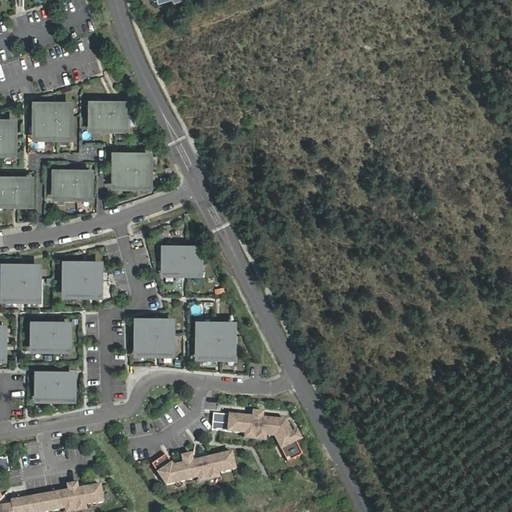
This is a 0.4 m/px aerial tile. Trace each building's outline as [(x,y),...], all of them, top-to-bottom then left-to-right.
[(127,130),(127,105),(93,104),(92,129),(127,130)] [(71,138),(71,106),(36,105),(36,138),(71,138)] [(0,153),(14,154),(14,123),(0,122),(0,153)] [(150,187),(150,156),(116,156),(116,187),(150,187)] [(91,198),(91,173),(56,173),(56,198),(91,198)] [(0,204),(31,205),(31,180),(0,180),(0,204)] [(200,274),(200,249),(165,249),(165,274),(200,274)] [(100,296),(100,265),(66,265),(66,296),(100,296)] [(39,300),(39,267),(5,267),(4,300),(39,300)] [(172,355),(172,322),(138,322),(138,354),(172,355)] [(233,358),(234,325),(199,324),(199,357),(233,358)] [(69,350),(69,325),(34,325),(34,349),(69,350)] [(74,400),(74,375),(38,375),(38,400),(74,400)] [(290,432),(290,419),(264,420),(264,413),(254,413),(254,415),(229,416),(230,435),(243,434),(256,433),(268,433),(281,432),(282,459),(300,458),(300,441),(301,441),(300,432),(290,432)] [(230,435),(229,416),(214,417),(214,436),(230,435)] [(221,470),(236,466),(231,451),(208,458),(176,468),(173,469),(170,458),(156,462),(164,488),(196,478),(208,474),(221,470)] [(176,468),(208,458),(207,455),(194,459),(185,462),(175,465),(176,468)] [(0,472),(10,471),(7,457),(0,458),(0,472)] [(222,475),(221,470),(208,474),(210,479),(222,475)] [(210,479),(208,474),(196,478),(198,483),(210,479)] [(89,505),(104,502),(101,485),(78,490),(77,484),(68,486),(69,491),(19,500),(19,504),(20,511),(47,511),(63,509),(76,507),(89,505)]
